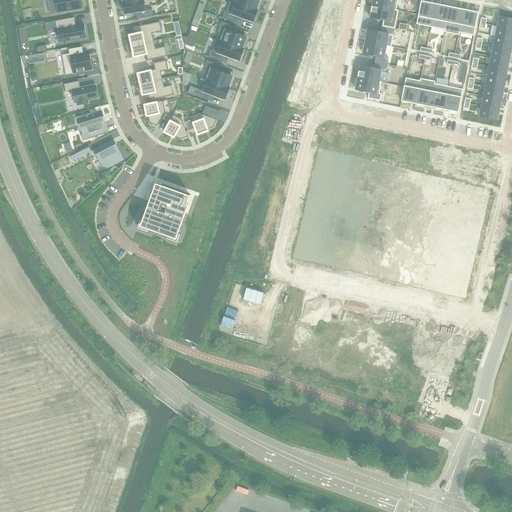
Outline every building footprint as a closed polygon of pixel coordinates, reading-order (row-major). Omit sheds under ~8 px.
[(48,0),(50,13),(81,8),(79,0),(48,0)] [(145,10),(142,0),(138,0),(123,3),(125,14),(136,12),(137,19),(153,16),(151,9),(145,10)] [(252,21),(257,10),(230,0),(227,11),(224,10),(222,17),(236,23),(238,16),(252,21)] [(259,0),(235,0),(235,2),(231,0),(230,0),(257,10),(256,9),(259,0)] [(372,0),(371,5),(396,10),(396,9),(397,0),(372,0)] [(419,8),(416,24),(431,27),(435,3),(421,1),(419,8)] [(435,3),(431,27),(444,29),(445,29),(449,6),(435,3)] [(371,5),(369,17),(383,20),(382,26),(394,28),(398,10),(396,9),(396,10),(371,5)] [(444,29),(444,32),(459,35),(459,32),(463,9),(449,6),(445,29),(444,29)] [(463,9),(459,32),(473,35),(476,20),(478,12),(463,9)] [(511,18),(499,16),(497,26),(511,29),(511,18)] [(55,20),(56,29),(57,29),(59,41),(58,41),(58,42),(86,37),(84,24),(73,26),(71,18),(55,21),(55,20)] [(134,33),(128,35),(131,46),(154,41),(152,33),(161,31),(159,21),(133,27),(134,33)] [(242,48),(246,38),(233,33),(235,26),(221,21),(217,32),(219,33),(216,39),(242,49),(243,49),(242,48)] [(367,30),(364,41),(386,46),(391,47),(394,28),(382,26),(380,32),(367,30)] [(511,29),(497,26),(495,36),(511,39),(511,29)] [(197,35),(190,32),(187,38),(182,38),(183,46),(192,49),(197,35)] [(511,39),(495,36),(493,46),(511,50),(511,45),(511,39)] [(238,60),(242,49),(216,39),(212,50),(210,49),(208,56),(222,61),(224,55),(238,60)] [(154,41),(131,46),(133,57),(146,54),(147,60),(167,56),(165,46),(155,48),(154,41)] [(364,41),(362,53),(376,56),(375,62),(387,65),(388,58),(384,57),(386,46),(364,41)] [(90,55),(84,57),(82,46),(68,49),(69,53),(62,55),(65,74),(72,73),(73,73),(92,69),(90,55)] [(493,46),(491,56),(509,60),(511,50),(493,46)] [(491,56),(489,66),(507,70),(509,60),(491,56)] [(155,69),(137,73),(139,84),(162,79),(160,71),(168,70),(166,60),(153,63),(155,69)] [(228,87),(231,76),(218,72),(221,65),(207,60),(204,67),(211,69),(207,80),(228,88),(228,87)] [(360,66),(357,77),(379,81),(381,70),(386,71),(387,65),(375,62),(373,68),(360,66)] [(489,66),(487,76),(505,80),(507,70),(489,66)] [(487,76),(485,86),(503,90),(505,80),(487,76)] [(357,77),(355,89),(369,92),(368,98),(380,101),(381,93),(379,93),(381,82),(379,81),(357,77)] [(402,93),(401,101),(415,104),(420,80),(419,80),(405,78),(402,93)] [(420,80),(415,104),(429,106),(434,83),(435,81),(420,78),(419,80),(420,80)] [(162,79),(139,84),(142,95),(148,94),(149,100),(173,95),(171,85),(164,86),(162,79)] [(224,99),(228,88),(207,80),(203,91),(196,88),(194,95),(208,100),(210,94),(224,99)] [(88,100),(98,98),(95,84),(80,87),(78,81),(64,84),(65,91),(72,90),(75,103),(76,103),(77,105),(88,102),(88,100)] [(434,83),(429,106),(443,109),(448,86),(434,83)] [(448,86),(443,109),(458,112),(460,104),(462,89),(448,86)] [(485,86),(483,96),(501,100),(503,90),(485,86)] [(483,96),(481,106),(499,110),(501,100),(483,96)] [(163,100),(144,104),(146,113),(147,113),(149,122),(156,126),(165,110),(163,100)] [(481,106),(479,116),(497,120),(499,110),(481,106)] [(190,116),(191,120),(193,124),(194,128),(197,135),(205,132),(205,130),(214,127),(216,119),(207,116),(210,109),(205,108),(203,114),(200,113),(190,116)] [(102,111),(76,119),(83,140),(106,133),(102,118),(104,117),(102,111)] [(169,122),(163,132),(171,136),(172,135),(180,139),(188,136),(182,120),(173,115),(171,118),(169,122)] [(191,120),(185,122),(188,130),(194,128),(193,124),(191,120)] [(108,141),(94,148),(105,169),(115,164),(114,162),(122,158),(115,144),(111,146),(108,141)] [(88,145),(70,154),(72,160),(90,151),(88,145)] [(321,157),(319,168),(345,175),(349,157),(336,154),(335,160),(321,157)] [(376,167),(370,190),(384,194),(390,171),(376,167)] [(319,168),(316,180),(329,183),(328,190),(340,193),(345,175),(319,168)] [(390,171),(384,194),(398,197),(404,174),(390,171)] [(404,174),(398,197),(412,201),(418,178),(404,174)] [(418,178),(412,201),(426,204),(432,181),(418,178)] [(432,181),(426,204),(441,208),(446,184),(445,184),(445,183),(439,181),(439,183),(432,181)] [(149,201),(142,221),(149,224),(147,229),(168,236),(170,231),(177,234),(185,213),(188,205),(186,204),(189,195),(156,183),(155,183),(152,192),(151,192),(148,199),(148,200),(149,201)] [(464,185),(463,192),(467,193),(464,203),(466,204),(486,208),(488,197),(475,194),(477,188),(464,185)] [(313,193),(310,204),(334,210),(336,199),(339,199),(340,193),(328,190),(326,196),(313,193)] [(310,204),(307,216),(321,219),(319,225),(332,229),(336,210),(334,210),(310,204)] [(464,214),(483,219),(486,208),(466,204),(464,214)] [(462,213),(459,224),(461,225),(481,229),(483,219),(464,214),(462,213)] [(304,229),(301,240),(327,246),(332,229),(319,225),(317,232),(304,229)] [(461,225),(459,235),(478,240),(481,229),(461,225)] [(459,235),(456,246),(476,250),(478,240),(459,235)] [(301,240),(298,252),(312,255),(310,261),(323,264),(327,246),(301,240)] [(353,243),(348,267),(350,267),(349,268),(353,269),(354,268),(359,269),(364,245),(353,243)] [(364,245),(359,269),(369,272),(375,248),(364,245)] [(456,246),(454,256),(473,261),(476,250),(456,246)] [(375,248),(369,272),(380,274),(385,253),(386,250),(375,248)] [(385,253),(380,274),(390,277),(395,258),(396,255),(385,253)] [(454,256),(451,266),(470,271),(473,261),(454,256)] [(395,258),(390,277),(401,279),(405,260),(395,258)] [(416,263),(411,282),(422,285),(428,261),(416,258),(415,263),(416,263)] [(405,260),(401,279),(411,282),(416,263),(415,263),(405,260)] [(449,277),(468,282),(470,271),(451,266),(449,277)] [(440,286),(438,293),(450,296),(452,289),(465,293),(468,282),(449,277),(444,275),(441,286),(440,286)] [(406,331),(395,361),(405,364),(397,387),(428,397),(436,375),(446,378),(456,348),(406,331)]
